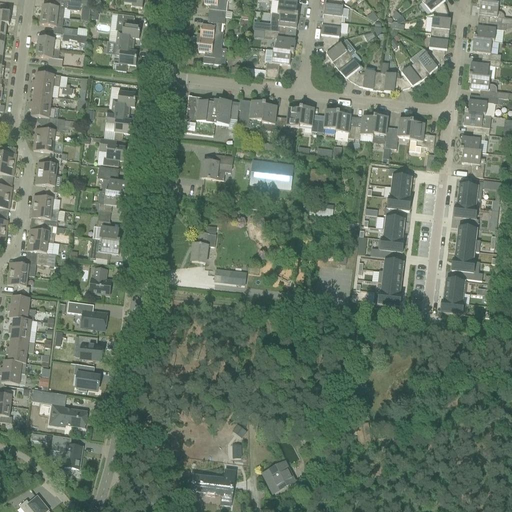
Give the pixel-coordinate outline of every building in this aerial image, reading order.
[(142,2),(142,0),(124,0),(124,6),(132,7),(132,9),(142,10),(143,2),(142,2)] [(225,19),(227,0),(204,0),(204,6),(210,7),(209,18),(225,19)] [(287,4),(287,0),(274,0),(275,3),(279,3),(278,16),(298,18),(298,17),(296,16),(297,5),(287,4)] [(348,11),(343,11),(343,9),(339,9),(340,4),(331,0),(329,0),(327,4),(327,7),(325,7),(324,11),(323,23),(341,25),(342,19),(348,20),(348,11)] [(445,3),(442,0),(423,0),(421,2),(431,15),(435,13),(436,16),(447,13),(446,8),(443,5),(445,3)] [(57,3),(56,9),(64,10),(80,12),(81,6),(57,3)] [(498,13),(498,7),(478,5),(478,6),(480,6),(479,18),(489,19),(488,25),(506,27),(511,27),(511,21),(504,20),(504,19),(504,17),(503,16),(503,15),(502,14),(501,14),(499,14),(498,13)] [(63,20),(64,10),(56,9),(42,8),(41,17),(63,20)] [(366,17),(374,22),(378,19),(372,12),(366,17)] [(10,15),(8,15),(0,13),(0,24),(9,26),(10,15)] [(430,36),(448,38),(450,22),(448,22),(449,18),(447,13),(436,16),(436,20),(432,20),(430,36)] [(296,31),(298,18),(278,16),(272,15),(270,33),(285,35),(286,30),(296,31)] [(62,30),(63,20),(41,17),(40,27),(62,30)] [(139,41),(141,27),(133,26),(134,19),(118,17),(115,33),(117,33),(116,45),(131,47),(132,40),(139,41)] [(224,26),(225,19),(209,18),(208,28),(201,27),(200,36),(197,35),(196,40),(222,43),(223,35),(221,34),(222,26),(224,26)] [(323,23),(321,38),(323,39),(322,42),(324,48),(339,43),(340,36),(341,25),(323,23)] [(9,27),(9,26),(0,24),(0,35),(5,37),(6,27),(9,27)] [(496,32),(500,32),(505,33),(506,27),(488,25),(488,30),(477,29),(476,40),(474,40),(473,42),(494,44),(496,32)] [(265,33),(264,39),(276,40),(275,53),(293,55),(295,42),(285,41),(285,35),(273,34),(270,34),(265,33)] [(373,34),(364,37),(367,44),(375,38),(373,34)] [(87,39),(77,38),(63,36),(62,42),(86,45),(87,39)] [(447,53),(448,38),(430,36),(429,51),(433,53),(432,56),(441,62),(444,56),(444,53),(447,53)] [(59,52),(60,42),(38,39),(37,49),(59,52)] [(220,60),(222,43),(196,40),(196,45),(199,45),(198,54),(205,54),(203,65),(225,68),(225,61),(220,60)] [(399,47),(394,40),(390,43),(392,46),(391,47),(393,50),(399,47)] [(490,56),(492,44),(494,44),(473,42),(472,54),(482,56),(481,61),(500,63),(500,57),(490,56)] [(336,69),(350,58),(340,45),(339,43),(324,48),(325,53),(328,56),(326,57),(336,69)] [(130,53),(131,47),(116,45),(114,56),(119,57),(118,66),(113,65),(112,73),(126,74),(127,67),(136,68),(137,54),(130,53)] [(58,62),(59,52),(37,49),(36,59),(49,61),(48,67),(62,68),(63,62),(58,62)] [(265,80),(278,81),(279,66),(290,67),(291,56),(293,56),(293,55),(275,53),(266,52),(265,64),(267,64),(265,80)] [(439,66),(441,62),(432,56),(428,54),(414,66),(425,80),(437,70),(436,69),(439,66)] [(357,66),(350,58),(336,69),(346,82),(347,80),(350,83),(354,86),(360,76),(357,73),(360,71),(357,66)] [(494,81),(495,69),(499,69),(500,63),(481,61),(481,67),(471,66),(469,78),(490,81),(494,81)] [(425,80),(414,66),(401,75),(403,78),(400,81),(403,92),(408,90),(411,88),(412,90),(425,80)] [(355,86),(354,86),(359,89),(363,89),(362,91),(366,92),(378,93),(380,75),(374,74),(366,73),(365,73),(364,77),(360,76),(355,86)] [(59,89),(61,78),(36,75),(35,82),(32,82),(32,86),(53,88),(59,89)] [(403,92),(400,81),(396,80),(396,77),(387,76),(380,75),(378,93),(394,95),(394,93),(398,93),(403,92)] [(469,78),(469,80),(471,80),(470,92),(480,93),(479,98),(497,101),(498,95),(495,94),(496,91),(495,89),(494,88),(492,87),(489,87),(490,81),(469,78)] [(51,99),(53,88),(32,86),(32,90),(34,90),(34,97),(51,99)] [(84,103),(86,93),(79,92),(78,103),(87,104),(87,103),(84,103)] [(113,102),(112,112),(111,113),(127,115),(127,109),(135,110),(136,96),(119,94),(118,102),(113,102)] [(50,110),(51,99),(34,97),(33,104),(30,103),(29,107),(50,110)] [(493,119),(495,107),(494,107),(494,106),(497,106),(497,101),(479,98),(479,104),(469,103),(467,114),(465,114),(465,115),(483,118),(491,119),(493,119)] [(207,138),(212,102),(192,99),(192,100),(189,102),(188,102),(184,136),(207,138)] [(237,123),(238,112),(239,105),(212,102),(207,138),(213,139),(214,127),(228,128),(229,122),(237,123)] [(86,114),(87,104),(78,103),(77,113),(86,114)] [(262,128),(264,105),(251,104),(250,114),(238,112),(237,123),(236,129),(261,133),(262,128)] [(280,132),(281,120),(276,119),(277,109),(265,108),(266,105),(264,105),(262,128),(261,133),(273,134),(280,135),(280,132)] [(29,107),(29,111),(32,111),(31,119),(39,120),(39,125),(47,126),(63,128),(64,122),(49,120),(50,110),(29,107)] [(299,128),(301,109),(300,109),(299,112),(288,110),(287,121),(281,120),(280,132),(286,133),(287,129),(299,130),(299,128)] [(301,109),(299,128),(305,128),(311,129),(311,134),(317,134),(318,122),(313,121),(314,111),(301,109)] [(336,132),(338,114),(325,112),(324,123),(318,122),(317,134),(317,136),(323,137),(324,131),(336,132)] [(87,113),(86,122),(94,123),(95,113),(87,113)] [(131,136),(133,123),(126,122),(127,115),(111,113),(108,113),(106,125),(116,126),(115,134),(131,136)] [(340,114),(338,114),(336,132),(335,142),(347,143),(348,140),(354,141),(355,129),(349,128),(351,118),(339,116),(340,114)] [(465,115),(463,128),(473,129),(473,135),(485,137),(489,137),(491,119),(483,118),(465,115)] [(373,139),(375,118),(374,118),(373,120),(362,119),(361,129),(355,129),(354,141),(360,142),(361,137),(372,139),(373,139)] [(388,120),(375,118),(373,139),(373,136),(385,138),(384,150),(390,150),(391,143),(392,131),(387,130),(388,120)] [(410,141),(412,123),(399,121),(398,131),(392,131),(391,143),(390,150),(396,151),(398,139),(410,141)] [(413,123),(412,123),(410,141),(408,153),(420,155),(421,149),(433,151),(435,138),(423,137),(424,126),(413,125),(413,123)] [(36,131),(35,142),(54,144),(55,138),(55,134),(59,134),(63,135),(63,128),(47,126),(46,132),(36,131)] [(485,143),(485,137),(473,135),(472,141),(461,140),(460,152),(481,155),(479,154),(480,142),(485,143)] [(126,150),(116,149),(113,149),(113,143),(117,144),(117,143),(101,141),(99,153),(107,154),(106,161),(104,161),(103,167),(118,169),(119,163),(124,163),(126,150)] [(53,155),(54,144),(35,142),(33,153),(50,155),(49,161),(61,162),(62,156),(53,155)] [(0,165),(15,167),(16,156),(6,155),(7,149),(0,148),(0,165)] [(317,159),(332,161),(333,151),(318,149),(317,159)] [(480,161),(481,155),(460,152),(460,154),(463,154),(461,165),(471,167),(470,179),(482,180),(485,161),(480,161)] [(230,176),(232,160),(225,159),(216,158),(216,165),(204,163),(202,181),(223,183),(224,175),(230,176)] [(61,168),(61,162),(49,161),(48,166),(38,165),(37,176),(56,178),(57,168),(61,168)] [(290,192),(293,168),(253,163),(250,187),(290,192)] [(13,179),(15,167),(0,165),(0,182),(2,183),(3,177),(13,179)] [(128,184),(118,183),(119,172),(109,171),(99,169),(98,181),(102,182),(109,182),(108,195),(126,197),(128,184)] [(389,171),(388,179),(393,179),(392,190),(409,192),(411,181),(401,179),(402,173),(389,171)] [(311,172),(308,193),(329,196),(332,175),(311,172)] [(59,196),(62,179),(56,178),(37,176),(35,187),(46,188),(45,194),(57,195),(59,196)] [(2,188),(2,183),(0,182),(0,199),(11,201),(12,190),(2,188)] [(459,187),(458,198),(481,201),(483,185),(471,184),(471,188),(459,187)] [(388,200),(410,203),(410,202),(408,202),(409,192),(392,190),(390,200),(388,200)] [(56,202),(57,195),(45,194),(44,199),(34,198),(32,209),(52,212),(53,201),(56,202)] [(99,202),(99,206),(100,206),(99,213),(101,213),(111,214),(112,208),(122,209),(124,198),(126,199),(126,197),(108,195),(100,194),(99,202)] [(455,208),(455,209),(477,211),(475,211),(476,201),(481,202),(481,201),(458,198),(457,209),(455,208)] [(0,210),(9,212),(11,201),(0,199),(0,210)] [(384,210),(383,218),(396,219),(397,213),(409,214),(410,203),(388,200),(387,211),(384,210)] [(296,203),(295,215),(301,216),(303,204),(296,203)] [(334,209),(306,208),(306,217),(334,217),(334,209)] [(59,213),(53,212),(52,212),(32,209),(31,220),(42,222),(41,227),(50,228),(57,229),(59,213)] [(455,209),(454,220),(465,221),(465,228),(477,230),(478,222),(475,222),(477,211),(455,209)] [(384,220),(382,231),(402,234),(404,222),(384,220)] [(110,224),(97,223),(97,229),(101,229),(99,242),(120,245),(120,243),(118,243),(119,231),(109,230),(110,224)] [(48,245),(50,228),(41,227),(40,233),(30,231),(28,243),(48,245)] [(458,230),(457,241),(480,244),(480,243),(475,242),(476,232),(458,230)] [(379,241),(379,242),(403,244),(401,244),(402,234),(382,231),(382,232),(385,232),(383,242),(379,241)] [(191,264),(201,265),(206,266),(209,248),(214,249),(216,238),(199,236),(198,247),(194,246),(191,264)] [(118,257),(120,245),(99,242),(92,241),(90,253),(89,253),(88,262),(94,263),(94,265),(107,267),(108,262),(108,256),(111,256),(118,257)] [(457,241),(456,252),(478,254),(480,244),(457,241)] [(371,251),(370,259),(389,261),(390,254),(402,256),(403,244),(379,242),(378,252),(371,251)] [(56,257),(52,256),(53,246),(28,243),(27,254),(37,255),(37,261),(49,262),(48,268),(55,269),(56,257)] [(453,262),(479,265),(472,264),(474,254),(478,255),(478,254),(456,252),(455,262),(453,262)] [(453,262),(451,273),(463,275),(462,282),(481,284),(482,276),(478,276),(479,265),(453,262)] [(379,273),(379,274),(401,276),(403,265),(385,263),(384,274),(379,273)] [(10,265),(8,276),(28,279),(29,267),(10,265)] [(59,271),(58,281),(65,282),(66,272),(59,271)] [(107,273),(95,271),(93,281),(91,280),(89,296),(109,298),(111,283),(106,282),(107,273)] [(216,273),(215,284),(244,287),(245,276),(216,273)] [(379,274),(378,284),(400,287),(401,276),(379,274)] [(26,289),(28,279),(8,276),(7,287),(17,288),(17,294),(29,296),(30,289),(26,289)] [(446,282),(445,293),(465,296),(466,284),(446,282)] [(374,294),(374,295),(401,298),(399,297),(400,287),(378,284),(377,285),(382,286),(381,295),(374,294)] [(442,303),(442,304),(466,307),(466,306),(462,306),(463,296),(465,296),(445,293),(444,303),(442,303)] [(374,295),(373,306),(400,309),(401,298),(374,295)] [(29,312),(30,301),(12,299),(11,306),(8,305),(8,309),(29,312)] [(81,330),(105,333),(107,316),(93,314),(94,308),(68,304),(67,315),(83,317),(81,330)] [(442,304),(440,315),(465,318),(466,307),(442,304)] [(8,309),(7,313),(10,313),(9,321),(13,321),(27,323),(27,322),(33,323),(34,318),(28,318),(29,312),(8,309)] [(9,327),(9,331),(30,334),(31,323),(33,324),(33,323),(27,322),(27,323),(13,321),(12,328),(9,327)] [(28,345),(30,334),(9,331),(8,335),(11,335),(11,342),(28,345)] [(79,338),(78,347),(81,348),(80,361),(101,363),(103,349),(97,349),(98,341),(79,338)] [(27,355),(28,345),(11,342),(10,349),(7,349),(6,353),(27,355)] [(6,353),(6,356),(9,357),(8,363),(8,364),(22,365),(22,366),(26,367),(27,355),(6,353)] [(0,373),(20,376),(24,377),(26,367),(22,366),(22,365),(8,364),(8,363),(4,363),(3,370),(0,370),(0,373)] [(78,377),(76,390),(78,390),(77,393),(87,395),(87,392),(97,393),(98,388),(99,386),(98,386),(99,378),(93,377),(94,369),(82,368),(81,376),(78,375),(78,377)] [(42,371),(41,379),(49,380),(50,372),(42,371)] [(19,387),(20,376),(0,373),(0,377),(2,378),(1,385),(19,387)] [(49,381),(40,380),(39,388),(48,389),(49,381)] [(352,392),(340,400),(345,408),(358,400),(370,393),(364,383),(352,391),(352,392)] [(15,392),(14,392),(4,391),(3,396),(0,396),(0,407),(10,409),(12,398),(15,399),(15,392)] [(40,395),(39,404),(49,405),(50,396),(40,395)] [(9,419),(10,409),(0,407),(0,418),(0,419),(0,424),(11,426),(12,419),(9,419)] [(85,430),(87,415),(64,411),(64,409),(52,407),(49,427),(65,429),(65,427),(85,430)] [(367,425),(356,427),(359,444),(372,442),(371,433),(368,433),(367,425)] [(60,453),(58,466),(60,468),(64,468),(63,469),(79,472),(82,449),(70,447),(71,441),(54,439),(52,452),(60,453)] [(285,486),(293,482),(285,466),(270,473),(269,472),(263,475),(273,494),(286,488),(285,486)] [(222,507),(231,508),(235,474),(226,473),(225,482),(194,478),(194,479),(192,493),(193,494),(193,493),(223,497),(222,507)] [(47,511),(48,511),(37,499),(28,506),(32,511),(47,511)]
